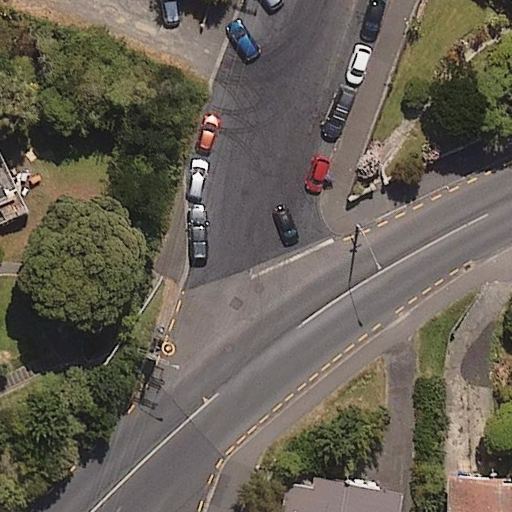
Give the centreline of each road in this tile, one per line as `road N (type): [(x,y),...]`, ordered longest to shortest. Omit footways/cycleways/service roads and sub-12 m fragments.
road 1 (residential): [(200,404),(251,275),(261,174),(322,0)]
road 2 (tertiary): [(200,404),(308,321),(511,203)]
road 3 (tertiary): [(94,511),(200,404)]
